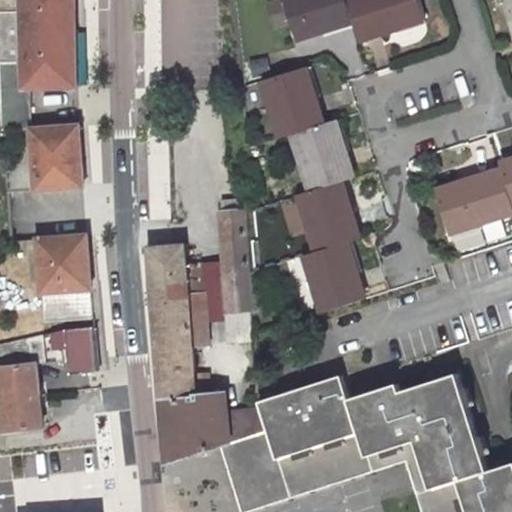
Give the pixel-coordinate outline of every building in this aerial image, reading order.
[(21,0),(23,62),(0,62),(0,80),(2,131),(32,129),(30,88),(76,88),(73,0),(21,0)] [(286,0),(299,39),(355,22),(348,0),(286,0)] [(428,20),(420,0),(348,0),(355,22),(362,41),(428,20)] [(326,125),(307,66),(265,80),(283,138),(293,135),(326,125)] [(355,178),(338,121),(326,125),(293,135),(312,192),(344,182),(355,178)] [(11,241),(38,239),(36,190),(84,187),(85,185),(80,126),(32,129),(33,145),(18,146),(18,163),(6,164),(11,241)] [(511,160),(502,163),(504,170),(511,195),(511,160)] [(511,195),(504,170),(438,191),(452,233),(511,214),(511,195)] [(362,239),(344,182),(312,192),(300,196),(318,253),(350,243),(362,239)] [(246,197),(223,199),(223,209),(218,209),(229,343),(253,341),(255,314),(246,197)] [(44,295),(46,321),(94,319),(86,236),(38,239),(42,296),(44,295)] [(318,253),(307,257),(325,313),(368,299),(350,243),(318,253)] [(148,247),(162,397),(211,393),(210,377),(195,378),(194,346),(210,344),(205,282),(203,261),(187,262),(185,244),(148,247)] [(511,305),(473,318),(480,340),(511,329),(511,305)] [(67,343),(71,374),(99,371),(94,323),(0,345),(0,380),(2,401),(41,396),(37,364),(64,360),(62,344),(67,343)] [(418,441),(474,421),(459,374),(402,393),(400,384),(372,394),(351,401),(343,376),(310,387),(261,403),(270,430),(263,432),(236,441),(253,493),(418,441)] [(261,406),(229,412),(229,420),(222,420),(220,392),(211,393),(162,397),(168,463),(236,441),(263,432),(261,406)] [(0,432),(44,426),(41,396),(2,401),(0,400),(0,432)] [(474,421),(418,441),(420,448),(422,455),(478,435),(476,427),(474,421)] [(478,435),(422,455),(440,511),(511,511),(511,465),(490,472),(478,435)]
